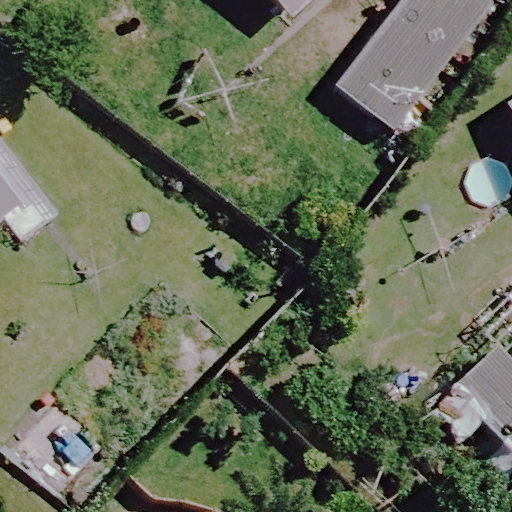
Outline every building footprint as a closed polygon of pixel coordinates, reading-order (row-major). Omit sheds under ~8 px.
[(247,0),(279,35),(317,0),(247,0)] [(483,20),(460,0),(392,0),(317,90),(380,143),(483,20)] [(511,111),(495,123),(511,148),(511,111)] [(511,353),(501,341),(432,402),(511,492),(511,353)] [(101,452),(50,404),(1,456),(52,504),(101,452)]
